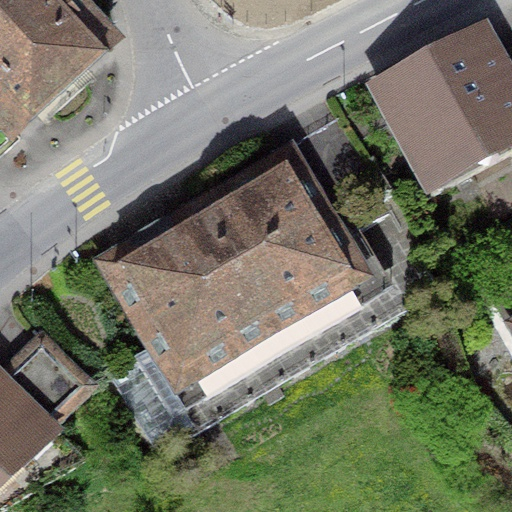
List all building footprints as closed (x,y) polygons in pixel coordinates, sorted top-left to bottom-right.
[(80,0),(0,0),(0,117),(25,141),(125,47),(80,0)] [(488,21),(369,83),(430,199),(511,155),(511,67),(504,51),(488,21)] [(315,158),(125,267),(207,409),(397,299),(315,158)] [(53,335),(13,375),(71,434),(112,395),(53,335)] [(0,362),(0,511),(4,511),(77,441),(71,434),(13,375),(0,362)]
